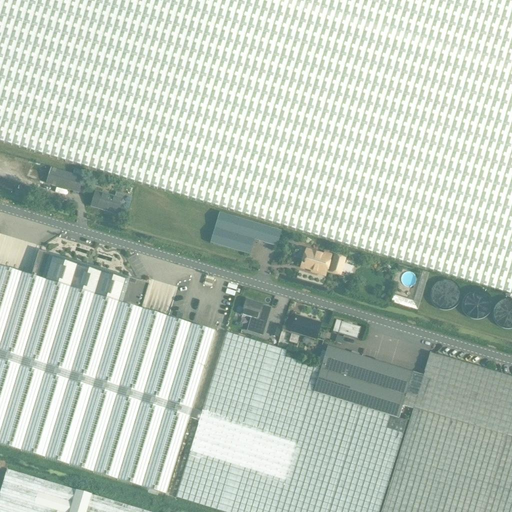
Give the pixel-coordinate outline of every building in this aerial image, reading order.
[(511,0),(0,0),(0,141),(181,196),(511,295),(511,0)] [(79,195),(83,179),(49,169),(45,185),(79,195)] [(95,193),(90,208),(117,216),(121,201),(95,193)] [(249,256),(254,241),(277,248),(282,232),(219,214),(210,244),(249,256)] [(39,251),(31,277),(141,310),(149,284),(39,251)] [(329,263),(330,259),(307,252),(302,267),(325,275),(327,270),(331,271),(330,273),(340,276),(345,260),(335,257),(333,264),(329,263)] [(0,267),(0,445),(166,495),(215,333),(141,310),(31,277),(0,267)] [(246,300),(241,316),(252,319),(249,331),(263,335),(270,308),(262,306),(263,304),(246,300)] [(316,340),(321,325),(296,317),(291,332),(316,340)] [(176,498),(220,511),(378,511),(407,422),(399,420),(314,394),(324,363),(315,360),(313,366),(284,357),(286,352),(226,333),(176,498)] [(266,334),(264,341),(273,345),(275,338),(266,334)] [(314,394),(399,420),(403,407),(414,374),(328,347),(324,363),(314,394)] [(413,410),(381,511),(511,511),(511,378),(430,354),(423,376),(414,374),(403,407),(413,410)] [(0,491),(0,511),(147,511),(6,470),(0,491)]
